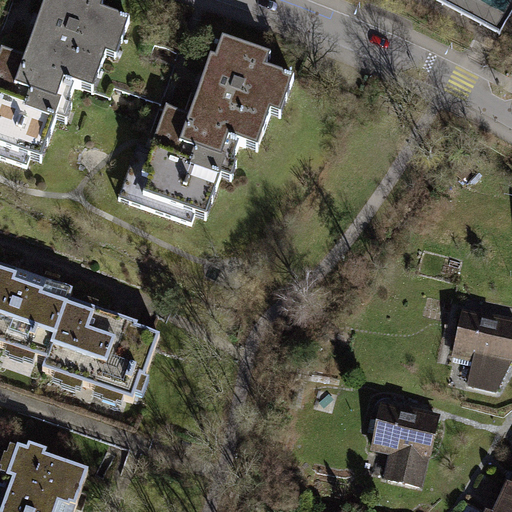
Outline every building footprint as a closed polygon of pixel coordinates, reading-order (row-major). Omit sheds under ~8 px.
[(0,0),(0,26),(2,28),(11,0),(0,0)] [(0,54),(0,159),(26,168),(35,141),(47,146),(61,107),(66,109),(74,88),(93,95),(96,85),(152,105),(157,93),(164,95),(174,65),(151,57),(155,47),(139,42),(133,59),(109,50),(112,41),(121,44),(129,21),(101,12),(104,0),(51,0),(50,4),(45,2),(24,60),(1,52),(0,54)] [(467,0),(436,0),(500,34),(511,15),(501,10),(499,13),(490,9),(488,11),(467,0)] [(133,190),(128,205),(191,226),(200,200),(212,204),(225,164),(233,166),(239,146),(246,148),(250,134),(263,138),(276,97),(286,101),(293,80),(265,70),(269,56),(222,41),(215,61),(210,60),(191,118),(165,109),(151,153),(136,148),(123,187),(133,190)] [(0,347),(45,363),(67,301),(70,292),(0,267),(0,347)] [(42,372),(131,403),(134,396),(143,399),(149,382),(144,380),(159,338),(137,330),(138,325),(67,301),(45,363),(42,372)] [(511,325),(461,316),(453,357),(474,361),(475,356),(511,363),(511,358),(511,325)] [(475,356),(474,361),(468,384),(496,390),(511,363),(475,356)] [(381,410),(373,450),(392,454),(387,480),(419,486),(425,456),(430,457),(437,420),(381,410)] [(0,488),(0,511),(74,511),(87,472),(44,458),(46,452),(29,447),(27,451),(17,447),(3,490),(0,488)] [(511,511),(511,487),(510,487),(501,506),(494,503),(490,511),(511,511)]
